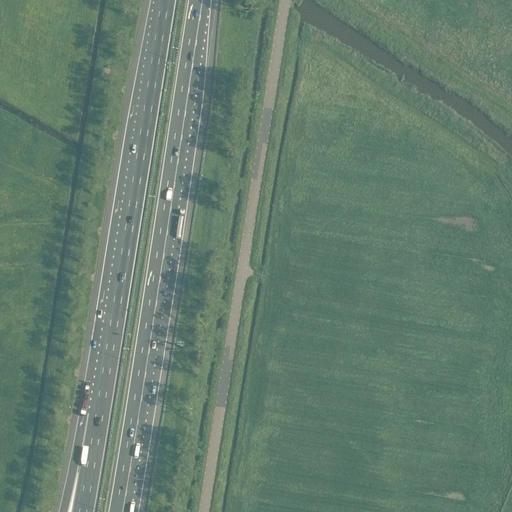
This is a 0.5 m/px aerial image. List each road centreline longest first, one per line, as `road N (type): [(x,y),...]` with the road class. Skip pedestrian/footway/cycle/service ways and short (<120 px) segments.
road 1 (unclassified): [(203,511),(285,0)]
road 2 (motorway): [(116,511),(198,0)]
road 3 (motorway): [(164,0),(95,415)]
